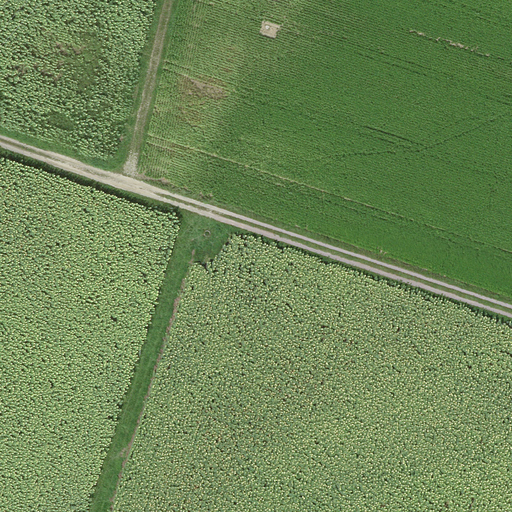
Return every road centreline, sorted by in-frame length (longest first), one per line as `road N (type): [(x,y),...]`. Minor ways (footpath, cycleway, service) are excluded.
road 1 (track): [(0,145),(511,316)]
road 2 (track): [(118,185),(160,0)]
